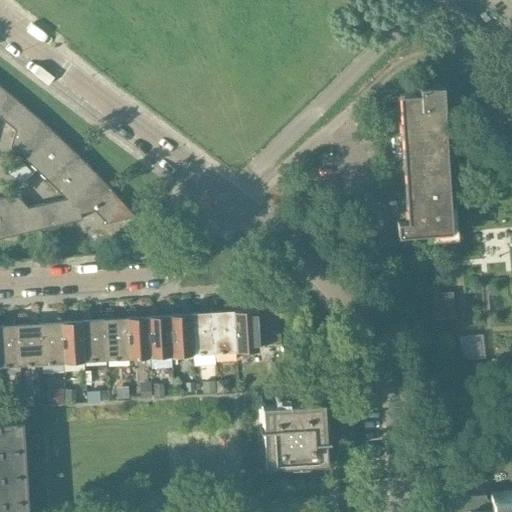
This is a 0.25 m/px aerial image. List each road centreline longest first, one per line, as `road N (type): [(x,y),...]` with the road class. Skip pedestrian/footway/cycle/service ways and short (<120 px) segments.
road 1 (residential): [(399,511),(391,395),(370,335),(328,280),(227,195)]
road 2 (residential): [(227,195),(0,24)]
road 3 (residential): [(0,284),(163,273),(227,195)]
